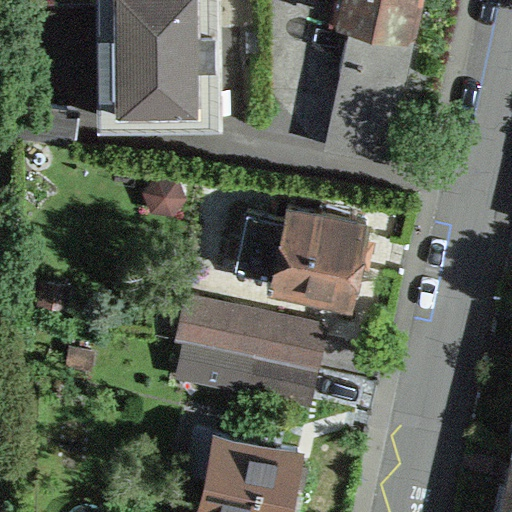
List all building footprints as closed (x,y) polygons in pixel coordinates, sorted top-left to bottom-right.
[(101,0),(103,82),(105,82),(106,116),(214,114),(214,82),(212,0),(101,0)] [(411,29),(412,29),(415,15),(418,0),(336,0),(333,12),(350,16),(340,63),(344,64),(327,141),(385,154),(411,29)] [(14,96),(14,131),(73,140),(78,106),(14,96)] [(268,271),(267,276),(350,295),(352,286),(367,218),(288,201),(286,213),(247,205),(235,264),(268,271)] [(257,351),(316,364),(324,323),(187,294),(179,334),(257,351)] [(251,382),(309,395),(316,364),(257,351),(251,382)] [(290,482),(298,446),(217,428),(209,466),(201,501),(250,511),(283,511),(284,511),(286,511),(294,511),(300,484),(290,482)] [(511,511),(511,468),(510,477),(506,476),(497,511),(511,511)]
